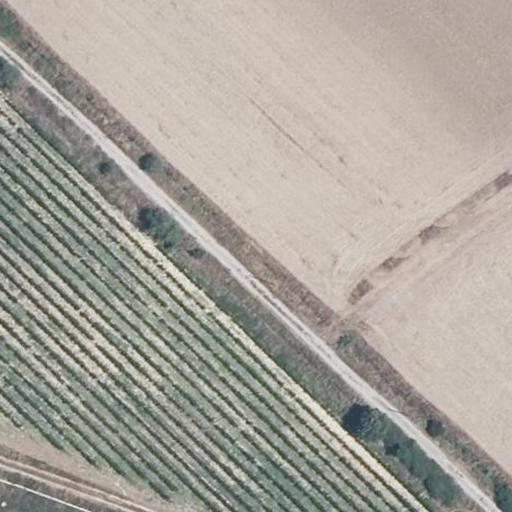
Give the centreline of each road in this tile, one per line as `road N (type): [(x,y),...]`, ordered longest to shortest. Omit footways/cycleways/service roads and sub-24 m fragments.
road 1 (unclassified): [(0,52),(492,511)]
road 2 (track): [(0,460),(138,511)]
